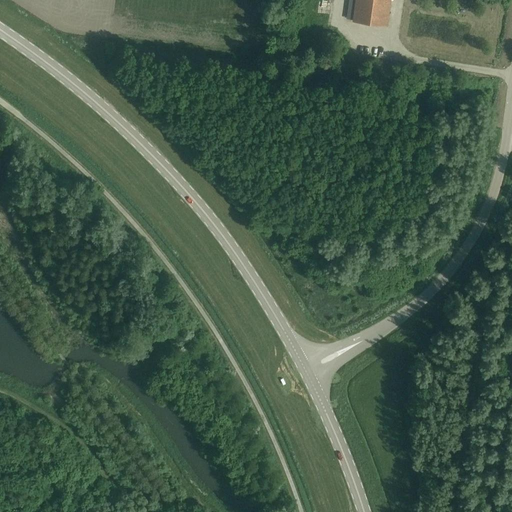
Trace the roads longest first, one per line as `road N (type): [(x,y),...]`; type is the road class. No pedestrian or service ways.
road 1 (secondary): [(306,372),(202,212),(149,157),(0,35)]
road 2 (unclassified): [(306,372),(379,334),(455,267),(487,211),(511,97)]
road 3 (secondary): [(358,511),(306,372)]
